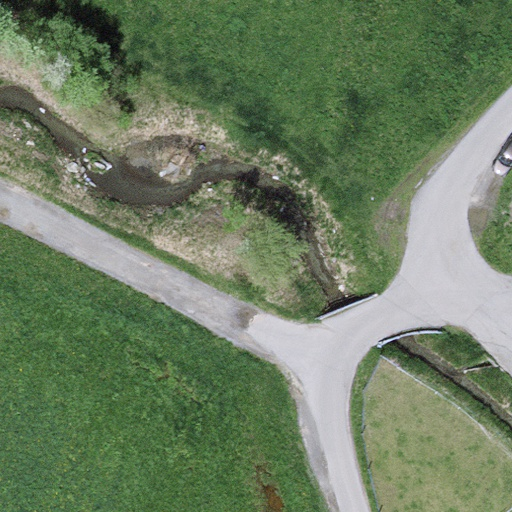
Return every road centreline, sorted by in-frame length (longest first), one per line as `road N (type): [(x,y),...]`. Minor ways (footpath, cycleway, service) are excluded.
road 1 (track): [(511,317),(423,309),(300,361),(357,511)]
road 2 (track): [(300,361),(0,219)]
road 3 (track): [(511,109),(463,160),(437,207),(423,309)]
